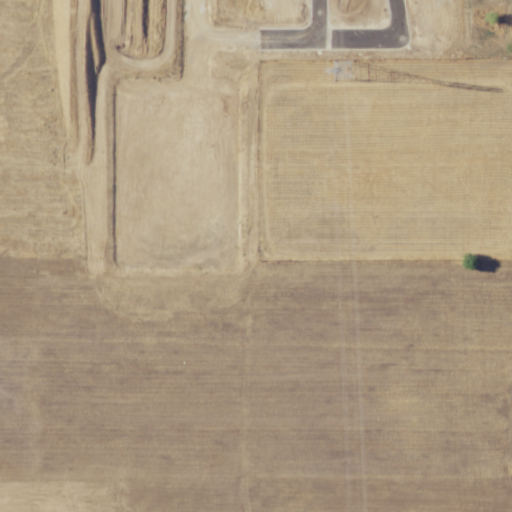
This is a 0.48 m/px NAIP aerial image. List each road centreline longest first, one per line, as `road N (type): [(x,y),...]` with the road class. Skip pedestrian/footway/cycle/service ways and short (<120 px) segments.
road 1 (residential): [(486,295),(63,299),(60,0)]
road 2 (residential): [(87,511),(88,389),(97,380),(273,376)]
road 3 (residential): [(197,298),(196,0)]
road 4 (residential): [(511,497),(488,490),(486,295),(511,294)]
road 5 (residential): [(197,41),(393,43),(401,27),(397,0)]
road 6 (residential): [(275,297),(271,511)]
road 7 (residential): [(272,487),(87,488)]
